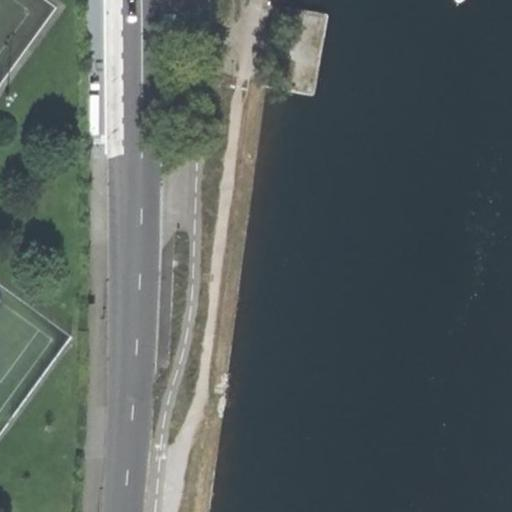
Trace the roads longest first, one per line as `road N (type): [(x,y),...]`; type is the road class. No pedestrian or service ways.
road 1 (secondary): [(123,511),(138,143)]
road 2 (secondary): [(138,143),(151,0)]
road 3 (secondary): [(133,0),(138,143)]
